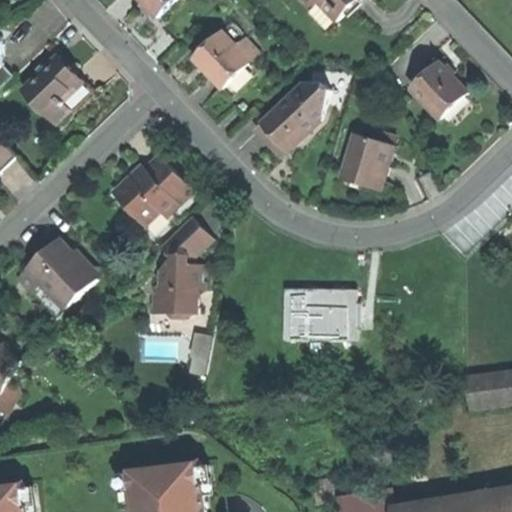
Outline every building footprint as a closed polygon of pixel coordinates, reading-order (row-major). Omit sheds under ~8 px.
[(142,0),(144,2),(159,18),(178,0),(142,0)] [(304,0),(313,9),(321,1),(340,21),(362,0),(304,0)] [(213,76),(225,89),(253,63),(252,62),(238,47),(224,32),(196,58),(213,76)] [(247,39),(238,47),(252,62),(261,53),(247,39)] [(0,90),(15,76),(4,65),(3,51),(3,41),(0,41),(0,90)] [(25,90),(57,124),(72,111),(75,114),(97,94),(76,71),(61,56),(25,90)] [(413,89),(443,120),(471,93),(456,78),(442,63),(413,89)] [(264,125),(291,152),(325,120),(334,91),(328,85),(307,84),(264,125)] [(285,158),(291,152),(264,125),(259,130),(271,142),(285,158)] [(363,175),(384,181),(396,143),(357,131),(346,169),(363,175)] [(0,175),(19,157),(0,136),(0,175)] [(196,191),(162,155),(136,180),(133,177),(126,184),(116,193),(148,226),(163,211),(169,217),(196,191)] [(163,247),(173,258),(162,269),(161,287),(155,287),(154,313),(173,313),(177,318),(189,318),(194,314),(201,314),(201,291),(208,291),(208,266),(198,265),(198,256),(200,256),(217,240),(206,228),(195,216),(163,247)] [(40,261),(22,278),(60,318),(100,279),(62,240),(40,261)] [(312,290),(288,289),(287,341),(359,342),(359,290),(312,290)] [(194,371),(211,374),(219,334),(203,331),(194,371)] [(0,381),(0,382),(9,387),(12,382),(24,362),(10,353),(7,348),(0,344),(2,340),(0,339),(0,381)] [(511,372),(469,378),(473,410),(511,404),(511,372)] [(22,388),(12,382),(9,387),(0,382),(0,381),(0,391),(5,394),(0,401),(0,408),(10,414),(23,394),(22,388)] [(202,461),(131,470),(131,473),(135,503),(135,511),(207,511),(206,496),(202,467),(202,461)] [(212,466),(202,467),(206,496),(216,495),(212,466)] [(125,504),(135,503),(131,473),(121,475),(125,504)] [(319,503),(341,499),(351,497),(347,477),(316,482),(319,503)] [(26,483),(0,485),(0,511),(29,511),(26,488),(26,483)] [(39,511),(36,487),(26,488),(29,511),(39,511)] [(396,511),(396,509),(392,490),(351,497),(341,499),(342,511),(396,511)] [(396,511),(511,511),(511,490),(396,509),(396,511)]
